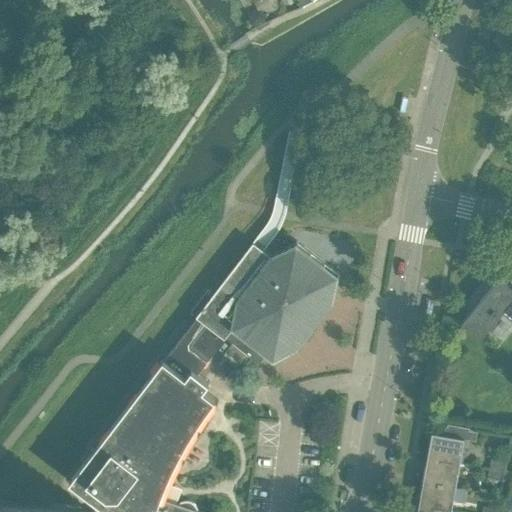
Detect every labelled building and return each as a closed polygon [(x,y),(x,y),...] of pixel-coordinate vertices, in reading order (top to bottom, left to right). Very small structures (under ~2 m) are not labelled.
[(207,290),(191,312),(197,316),(225,338),(232,343),(222,356),(238,369),(248,356),(258,364),(266,354),(273,359),(299,346),(333,302),(339,273),(297,241),(270,254),(263,249),(258,245),(253,241),(213,294),(210,292),(207,290)] [(511,286),(500,277),(461,323),(479,338),(503,310),(511,318),(511,286)] [(194,429),(204,413),(215,398),(203,389),(209,381),(193,369),(197,363),(202,368),(225,338),(197,316),(164,359),(163,358),(70,480),(89,495),(85,500),(96,508),(100,511),(109,511),(111,510),(116,511),(202,511),(198,510),(196,506),(194,503),(190,501),(186,500),(182,501),(178,503),(161,497),(168,479),(175,462),(184,445),(194,429)] [(429,457),(460,463),(464,438),(467,439),(469,428),(447,424),(445,435),(433,433),(432,434),(433,434),(430,448),(430,450),(431,450),(429,457)] [(456,486),(460,463),(429,457),(428,465),(427,465),(426,467),(427,467),(425,481),(456,486)] [(505,470),(507,461),(492,458),(490,468),(505,470)] [(504,480),(505,470),(490,468),(489,477),(504,480)] [(451,510),(456,486),(425,481),(422,495),(421,494),(421,496),(422,496),(421,504),(451,510)]
